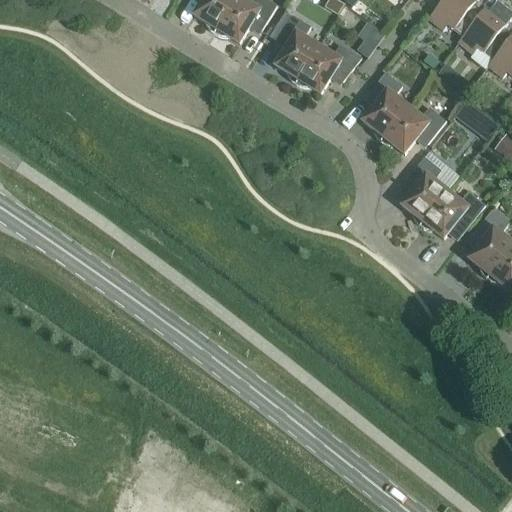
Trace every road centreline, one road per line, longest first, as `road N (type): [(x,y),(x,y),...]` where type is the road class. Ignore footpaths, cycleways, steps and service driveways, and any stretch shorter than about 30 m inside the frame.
road 1 (residential): [(113,0),(359,155),(361,228),(511,348)]
road 2 (primary): [(401,511),(0,208)]
